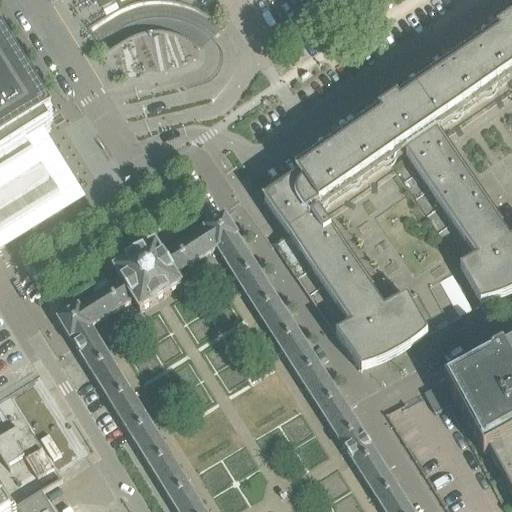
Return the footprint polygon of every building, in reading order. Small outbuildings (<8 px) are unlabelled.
[(511,33),(500,42),(511,59),(511,33)] [(0,511),(51,511),(42,497),(41,495),(13,511),(2,511),(0,507),(0,244),(6,240),(62,206),(57,199),(53,192),(56,189),(57,185),(57,181),(55,177),(52,175),(49,173),(45,173),(42,174),(38,168),(26,149),(28,148),(50,134),(46,127),(52,124),(53,123),(50,119),(41,104),(35,95),(12,58),(0,38),(0,511)] [(403,154),(405,157),(477,262),(460,271),(480,309),(495,305),(509,300),(511,298),(511,242),(510,244),(505,237),(494,221),(483,205),(471,188),(460,171),(448,154),(436,137),(441,134),(440,133),(438,130),(454,119),(470,108),(486,96),(503,85),(511,78),(511,59),(500,42),(382,123),(403,154)] [(511,78),(503,85),(486,96),(470,108),(454,119),(438,130),(440,133),(441,134),(436,137),(438,140),(448,154),(460,171),(471,188),(483,205),(494,221),(505,237),(510,244),(511,242),(511,78)] [(427,338),(417,319),(407,300),(384,313),(319,218),(306,226),(304,222),(403,154),(382,123),(264,204),(274,218),(288,239),(273,249),(361,376),(375,372),(390,366),(403,358),(415,349),(427,338)] [(237,240),(228,225),(224,220),(208,230),(220,250),(237,240)] [(220,250),(208,230),(204,233),(191,241),(204,262),(217,254),(215,253),(220,250)] [(259,276),(237,240),(220,250),(215,253),(217,254),(239,289),(259,276)] [(204,262),(191,241),(162,259),(175,280),(176,279),(204,262)] [(183,291),(176,279),(175,280),(162,259),(155,249),(114,274),(121,285),(134,305),(132,306),(140,318),(183,291)] [(270,293),(259,276),(239,289),(249,306),(270,293)] [(134,305),(121,285),(91,304),(104,324),(132,306),(134,305)] [(279,307),(270,293),(249,306),(258,320),(279,307)] [(104,324),(91,304),(79,311),(78,311),(75,313),(88,333),(92,330),(93,331),(104,324)] [(290,324),(279,307),(258,320),(270,338),(290,324)] [(88,333),(75,313),(58,323),(70,344),(71,343),(88,333)] [(300,340),(290,324),(270,338),(280,354),(300,340)] [(96,337),(93,331),(92,330),(88,333),(71,343),(76,351),(91,375),(111,362),(96,337)] [(311,357),(300,340),(280,354),(290,370),(311,357)] [(511,349),(503,355),(511,371),(511,349)] [(511,511),(511,371),(503,355),(502,355),(497,358),(497,359),(494,361),(493,360),(424,398),(435,418),(449,410),(504,511),(511,511)] [(321,373),(311,357),(290,370),(300,386),(321,373)] [(122,379),(111,362),(91,375),(101,392),(122,379)] [(330,387),(321,373),(300,386),(310,400),(330,387)] [(131,394),(122,379),(101,392),(111,407),(131,394)] [(341,404),(333,392),(330,387),(310,400),(320,417),(341,404)] [(141,410),(131,394),(111,407),(120,423),(141,410)] [(351,421),(343,407),(341,404),(320,417),(331,434),(351,421)] [(151,426),(141,410),(120,423),(130,439),(151,426)] [(363,439),(351,421),(331,434),(343,452),(363,439)] [(161,443),(151,426),(130,439),(141,456),(161,443)] [(23,458),(9,435),(0,440),(0,458),(6,469),(23,458)] [(375,458),(363,439),(343,452),(355,472),(375,458)] [(171,458),(161,443),(141,456),(150,471),(171,458)] [(181,474),(171,458),(150,471),(160,487),(181,474)] [(388,477),(375,458),(355,472),(367,490),(388,477)] [(191,492),(181,474),(160,487),(171,505),(191,492)] [(398,494),(388,477),(367,490),(378,507),(398,494)] [(287,494),(284,489),(279,492),(282,497),(287,494)] [(194,511),(201,508),(191,492),(171,505),(175,511),(194,511)] [(404,511),(408,510),(398,494),(378,507),(380,511),(404,511)]
